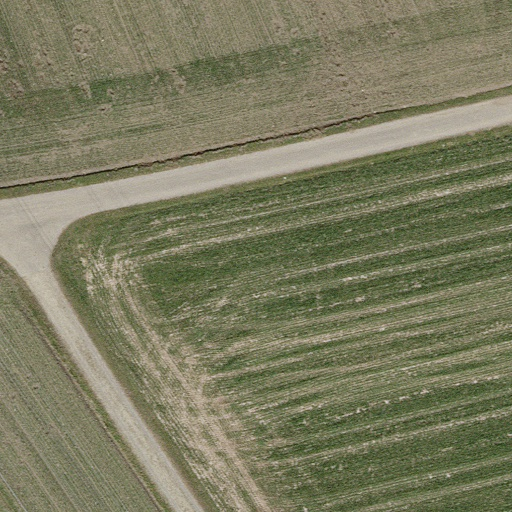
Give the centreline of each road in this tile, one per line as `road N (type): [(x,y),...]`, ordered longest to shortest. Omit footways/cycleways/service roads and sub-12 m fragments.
road 1 (track): [(0,213),(511,110)]
road 2 (track): [(0,218),(198,511)]
